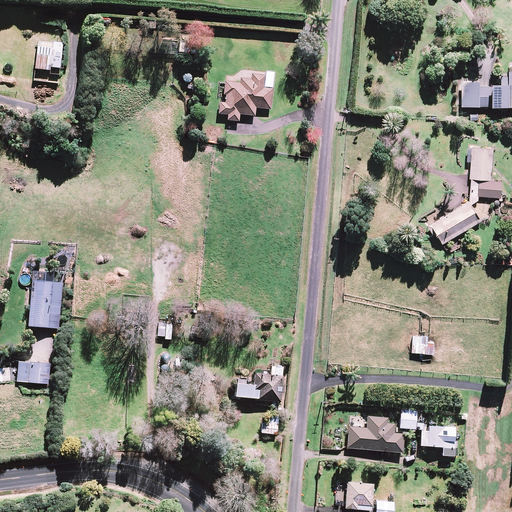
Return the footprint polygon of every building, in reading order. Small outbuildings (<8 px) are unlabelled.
[(62,43),(37,40),(34,68),(49,70),(49,67),(59,68),(62,43)] [(196,43),(178,42),(178,52),(195,53),(196,43)] [(491,80),(491,84),(478,84),(478,80),(456,81),(457,90),(461,90),(461,105),(511,104),(511,63),(509,63),(509,75),(500,75),(500,80),(491,80)] [(184,83),(185,83),(186,83),(187,83),(188,83),(189,83),(190,82),(191,81),(192,80),(192,79),(192,78),(192,77),(192,76),(192,75),(191,74),(191,73),(190,73),(189,72),(188,72),(187,72),(186,72),(185,72),(184,72),(183,73),(182,74),(181,75),(181,76),(181,77),(181,78),(181,79),(182,80),(182,81),(183,82),(184,82),(184,83)] [(239,82),(224,81),(223,102),(219,102),(218,114),(227,114),(227,120),(238,120),(239,114),(254,115),(255,108),(271,108),(271,88),(264,88),(264,74),(239,73),(239,82)] [(491,147),(472,146),(468,200),(427,225),(432,234),(435,232),(441,243),(480,220),(470,204),(477,201),(477,196),(500,196),(500,181),(490,180),(491,147)] [(62,273),(32,270),(28,325),(58,328),(62,273)] [(157,321),(156,335),(164,336),(164,339),(170,340),(171,322),(157,321)] [(425,353),(426,336),(413,335),(411,351),(425,353)] [(143,367),(143,357),(134,356),(133,367),(143,367)] [(49,363),(18,361),(16,381),(48,383),(49,363)] [(282,366),(270,365),(270,373),(254,371),(253,383),(244,383),(244,376),(236,375),(234,395),(257,397),(257,399),(279,401),(282,366)] [(399,428),(422,428),(422,422),(415,422),(415,410),(399,410),(399,428)] [(467,421),(467,413),(459,413),(459,421),(467,421)] [(387,423),(387,417),(367,416),(366,428),(348,426),(346,447),(401,452),(403,433),(393,432),(394,424),(387,423)] [(278,419),(269,418),(268,427),(277,428),(278,419)] [(426,425),(426,430),(420,430),(419,445),(441,446),(441,454),(452,455),(454,427),(426,425)] [(372,483),(336,480),(334,506),(369,509),(372,483)] [(391,511),(392,501),(375,500),(374,511),(391,511)]
